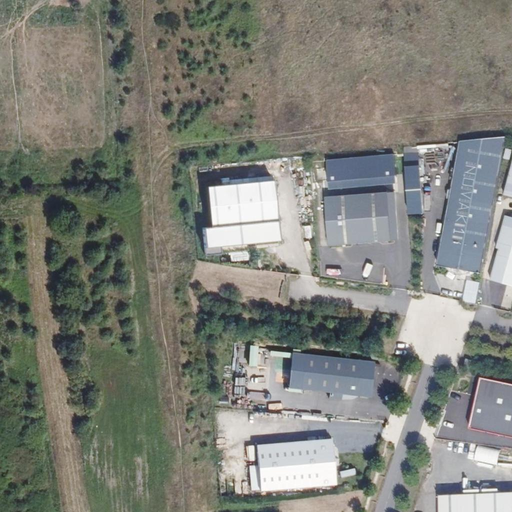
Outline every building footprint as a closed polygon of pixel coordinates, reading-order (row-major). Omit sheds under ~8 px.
[(503,144),(458,137),(437,269),(482,276),(503,144)] [(380,157),(381,169),(401,169),(401,156),(380,157)] [(511,200),(511,160),(503,198),(511,200)] [(204,252),(278,246),(273,184),(206,189),(209,230),(203,231),(204,252)] [(396,194),(324,197),(326,248),(398,245),(396,194)] [(511,289),(511,219),(504,218),(489,283),(511,289)] [(249,346),(248,367),(256,367),(257,347),(249,346)] [(288,392),(371,398),(374,361),(290,355),(288,392)] [(382,402),(337,398),(336,412),(343,413),(343,415),(381,419),(382,402)] [(332,441),(255,447),(257,466),(248,467),(251,494),(336,487),(332,441)] [(511,511),(511,493),(437,498),(437,511),(511,511)]
